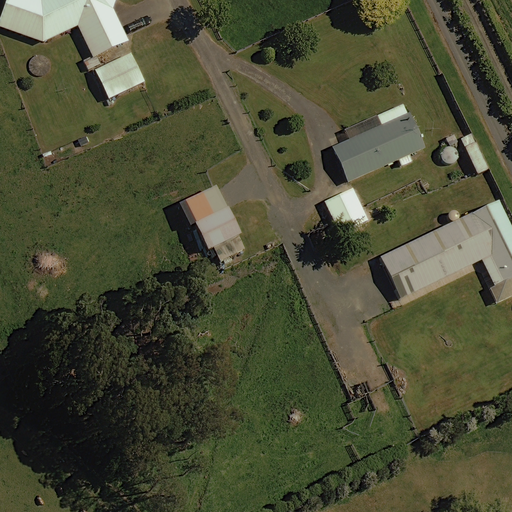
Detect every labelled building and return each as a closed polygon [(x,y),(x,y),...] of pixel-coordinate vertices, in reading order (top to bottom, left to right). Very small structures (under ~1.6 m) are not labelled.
[(115,0),(42,0),(41,1),(38,0),(6,0),(0,19),(0,31),(41,46),(77,28),(91,61),(126,46),(112,11),(115,0)] [(421,152),(401,108),(375,120),(380,130),(331,152),(346,186),(397,163),(400,170),(411,165),(408,158),(421,152)] [(440,159),(442,162),(444,163),(445,164),(447,165),(449,165),(450,165),(452,165),(454,164),(455,163),(457,162),(458,161),(459,159),(459,157),(460,156),(460,157),(471,150),(465,139),(454,146),(454,145),(452,145),(450,145),(448,145),(446,145),(445,146),(443,147),(442,148),(441,149),(440,151),(439,152),(439,154),(439,156),(439,158),(440,159)] [(398,302),(480,263),(492,288),(485,291),(494,310),(511,300),(511,233),(497,204),(378,261),(398,302)] [(238,239),(225,212),(192,228),(205,254),(238,239)]
